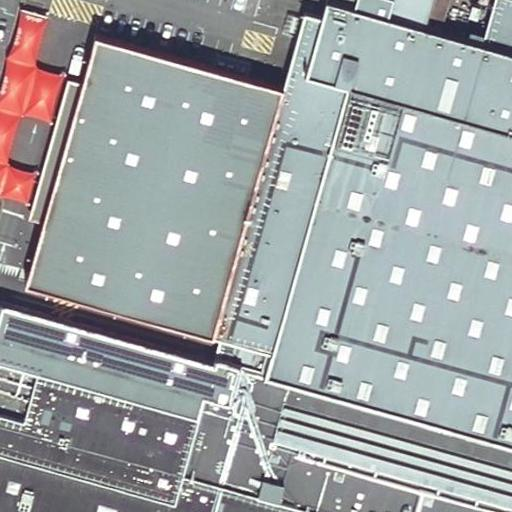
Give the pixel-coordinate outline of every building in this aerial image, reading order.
[(511,511),(511,0),(494,0),(483,42),(440,30),(424,26),(329,0),(325,0),(322,15),(304,10),(283,86),(95,33),(81,82),(42,221),(25,283),(236,341),(233,350),(219,346),(216,356),(213,355),(257,368),(251,390),(240,387),(230,423),(197,414),(0,354),(0,511),(511,511)] [(329,0),(424,26),(431,0),(329,0)] [(448,0),(431,0),(424,26),(440,30),(448,0)] [(29,217),(42,221),(81,82),(68,78),(29,217)] [(257,368),(213,356),(197,414),(230,423),(240,387),(251,390),(257,368)]
